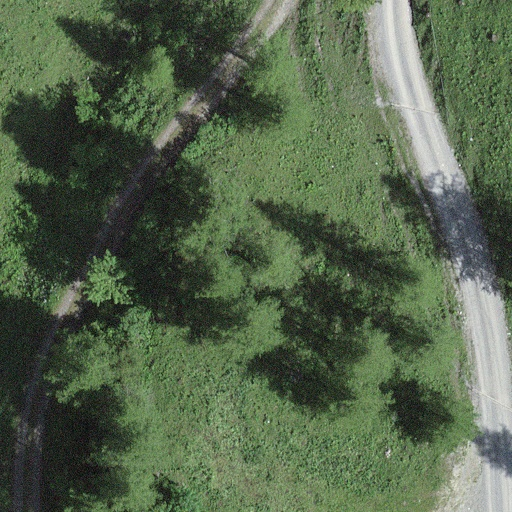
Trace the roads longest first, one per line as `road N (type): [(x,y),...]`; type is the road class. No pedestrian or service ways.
road 1 (track): [(287,0),(186,122),(29,395),(19,511)]
road 2 (track): [(392,0),(390,17),(484,307),(504,511)]
